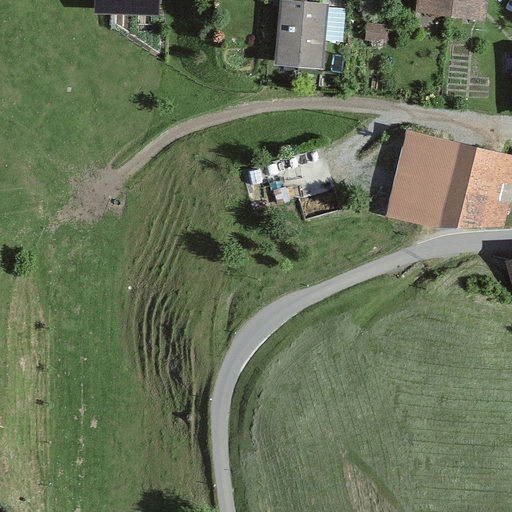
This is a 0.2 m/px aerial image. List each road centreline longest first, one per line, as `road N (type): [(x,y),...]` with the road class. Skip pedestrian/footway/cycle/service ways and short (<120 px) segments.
road 1 (unclassified): [(227,511),(222,398),(237,357),(266,323),(405,257),(511,239)]
road 2 (track): [(394,111),(260,106),(168,137),(116,177)]
